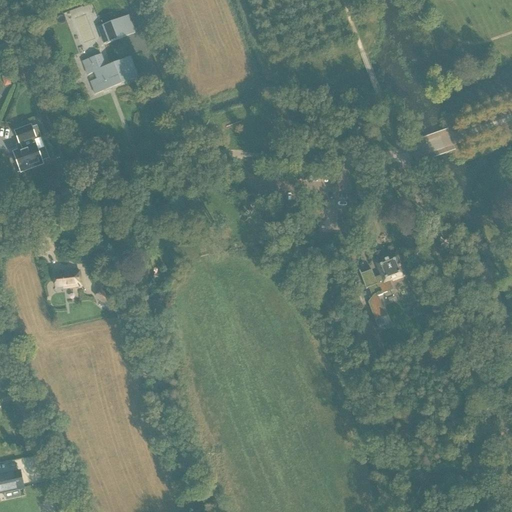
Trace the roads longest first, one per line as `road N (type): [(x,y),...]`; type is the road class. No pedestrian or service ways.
road 1 (unclassified): [(0,206),(29,216),(57,213),(151,163),(219,154)]
road 2 (unclassified): [(62,511),(0,351)]
road 3 (track): [(138,0),(187,128)]
